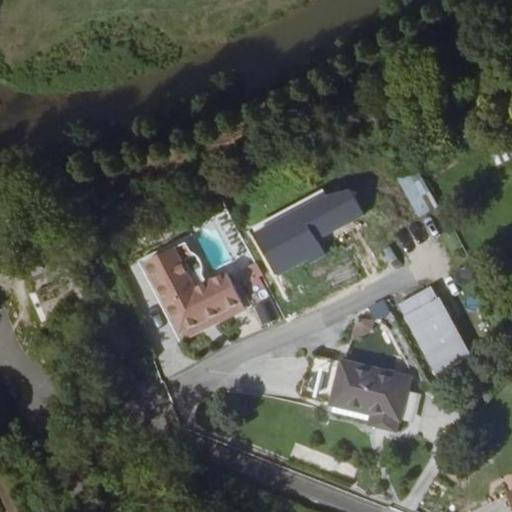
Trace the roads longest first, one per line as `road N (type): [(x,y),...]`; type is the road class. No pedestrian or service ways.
road 1 (residential): [(102,415),(448,266)]
road 2 (residential): [(102,415),(349,511)]
road 3 (residential): [(84,511),(22,384)]
